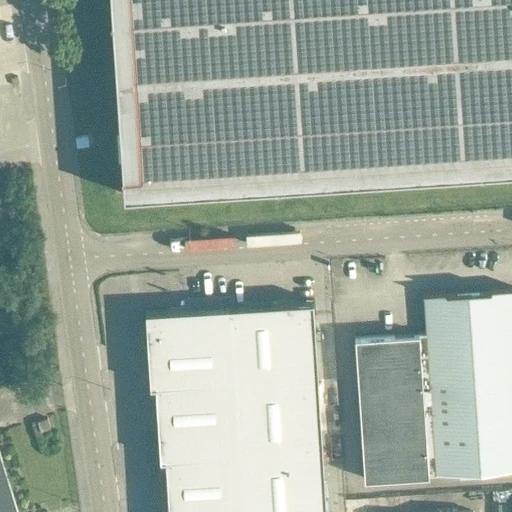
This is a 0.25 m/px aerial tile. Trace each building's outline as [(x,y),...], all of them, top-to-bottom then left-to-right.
[(511,167),(511,0),(110,0),(123,193),(271,183),(511,167)] [(511,286),(491,287),(491,288),(492,288),(492,297),(445,300),(444,292),(445,292),(445,291),(422,292),(422,293),(423,293),(426,332),(355,337),(364,478),(436,474),(436,473),(511,468),(511,289),(511,287),(511,286)] [(326,511),(313,299),(145,310),(150,385),(155,385),(159,458),(165,458),(168,511),(326,511)] [(50,427),(47,417),(38,420),(41,430),(50,427)] [(0,511),(17,511),(0,453),(0,511)] [(501,503),(501,481),(493,481),(492,503),(501,503)]
